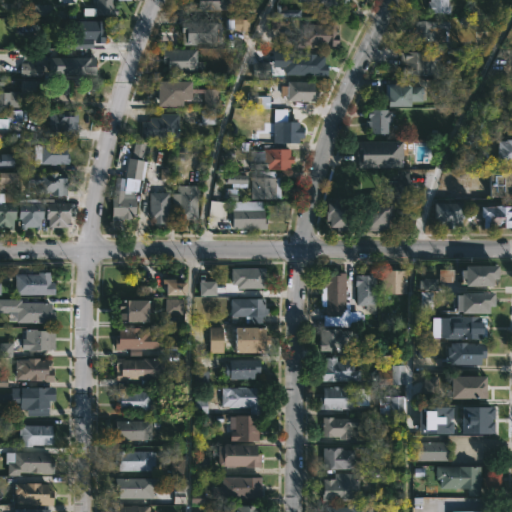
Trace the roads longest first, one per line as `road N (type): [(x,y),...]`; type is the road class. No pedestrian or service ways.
road 1 (residential): [(293,511),(297,316),(314,175),(389,0)]
road 2 (residential): [(83,511),(88,249),(120,97),(158,0)]
road 3 (residential): [(511,248),(0,249)]
